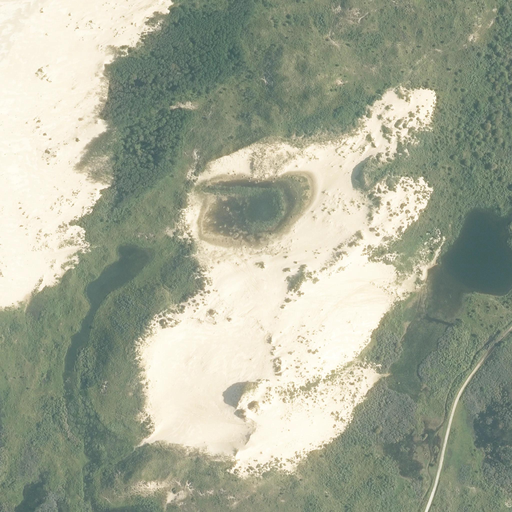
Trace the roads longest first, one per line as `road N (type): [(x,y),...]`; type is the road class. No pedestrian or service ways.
road 1 (unknown): [(418,511),(450,385),(511,320)]
road 2 (track): [(511,328),(461,388),(425,511)]
